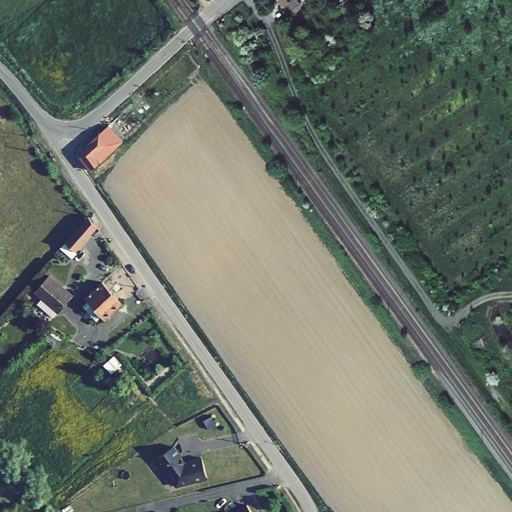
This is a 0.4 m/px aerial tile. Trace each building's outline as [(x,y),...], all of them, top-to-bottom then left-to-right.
[(289,2),(283,7),(286,11),(292,5),(289,2)] [(115,143),(103,130),(86,148),(86,152),(95,166),(120,143),(118,140),(115,143)] [(97,232),(89,219),(63,248),(74,258),(97,232)] [(72,302),(48,282),(34,298),(41,304),(36,310),(53,324),(72,302)] [(123,307),(103,287),(87,303),(90,306),(84,313),(96,325),(102,319),(107,324),(123,307)] [(40,342),(28,355),(34,361),(47,348),(40,342)] [(202,458),(186,462),(174,447),(156,461),(175,485),(207,476),(202,458)]
